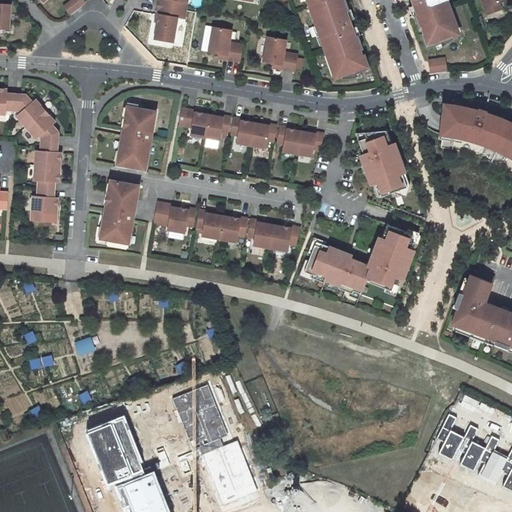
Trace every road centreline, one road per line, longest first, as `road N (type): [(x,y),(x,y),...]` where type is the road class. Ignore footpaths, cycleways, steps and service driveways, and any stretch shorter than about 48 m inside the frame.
road 1 (residential): [(301,206),(82,167)]
road 2 (residential): [(137,71),(349,107)]
road 3 (residential): [(358,212),(326,199),(349,107)]
